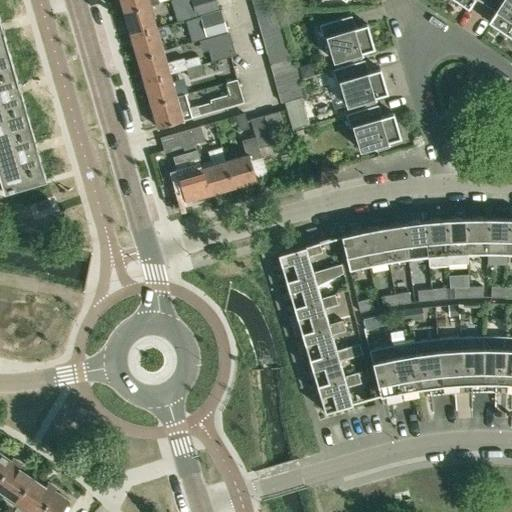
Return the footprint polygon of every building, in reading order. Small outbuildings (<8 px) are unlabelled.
[(120,0),(124,12),(150,4),(159,2),(158,0),(120,0)] [(192,0),(197,16),(200,15),(219,9),(216,0),(192,0)] [(257,18),(279,12),(276,0),(254,7),(257,18)] [(511,0),(487,0),(485,4),(495,10),(488,21),(508,35),(511,29),(511,0)] [(131,35),(156,27),(150,4),(124,12),(131,35)] [(219,9),(200,15),(207,38),(228,32),(221,9),(219,9)] [(261,30),(283,23),(279,12),(257,18),(261,30)] [(351,15),(319,25),(323,38),(327,37),(334,60),(348,56),(349,60),(362,56),(361,52),(374,48),(367,23),(354,27),(351,15)] [(0,61),(11,58),(3,31),(1,22),(0,19),(0,61)] [(264,41),(286,35),(283,23),(261,30),(264,41)] [(137,58),(163,50),(159,37),(167,35),(164,25),(156,27),(131,35),(137,58)] [(267,53),(289,46),(286,35),(264,41),(267,53)] [(207,51),(210,62),(219,60),(234,56),(231,44),(207,51)] [(271,65),(292,58),(289,46),(267,53),(271,65)] [(184,59),(167,63),(163,50),(137,58),(144,81),(170,73),(170,74),(186,69),(201,65),(198,56),(184,60),(184,59)] [(0,126),(29,118),(21,92),(18,82),(11,58),(0,61),(0,126)] [(296,70),(292,58),(271,65),(274,77),(296,70)] [(364,60),(332,69),(336,82),(340,81),(347,105),(361,100),(362,105),(376,101),(374,97),(387,93),(380,68),(367,72),(364,60)] [(299,66),(302,77),(307,76),(313,74),(310,63),(305,64),(299,66)] [(186,69),(189,77),(203,73),(201,65),(186,69)] [(296,70),(274,77),(281,102),(303,96),(296,70)] [(176,96),(170,74),(170,73),(144,81),(150,103),(176,96)] [(199,115),(243,102),(237,79),(226,82),(229,94),(210,100),(211,102),(197,106),(199,115)] [(157,127),(192,117),(185,93),(176,96),(150,103),(157,127)] [(300,98),(286,103),(292,130),(308,126),(300,98)] [(377,105),(346,114),(349,127),(353,126),(360,149),(374,145),(376,149),(388,146),(387,141),(401,137),(393,113),(381,116),(377,105)] [(279,112),(266,116),(273,140),(286,136),(279,112)] [(244,113),(237,115),(242,129),(248,127),(244,113)] [(225,160),(233,186),(256,179),(250,159),(262,156),(259,147),(272,144),(264,115),(250,119),(255,136),(242,140),(246,154),(225,160)] [(29,118),(0,126),(0,179),(3,191),(46,179),(38,152),(36,143),(29,118)] [(191,128),(195,142),(204,140),(199,126),(191,128)] [(201,163),(195,142),(191,128),(183,130),(182,130),(160,136),(164,151),(182,146),(190,170),(179,174),(186,199),(210,192),(201,163)] [(280,149),(283,160),(296,157),(293,146),(280,149)] [(233,186),(225,160),(221,147),(207,152),(210,160),(201,163),(210,192),(233,186)] [(468,263),(467,253),(466,217),(445,218),(448,263),(468,263)] [(467,253),(487,253),(487,217),(466,217),(467,253)] [(506,264),(507,253),(508,217),(487,217),(487,253),(487,263),(506,264)] [(445,264),(448,263),(445,218),(424,220),(428,256),(429,265),(433,264),(433,266),(445,265),(445,264)] [(408,258),(428,256),(424,220),(403,222),(408,258)] [(389,261),(408,258),(403,222),(382,225),(389,261)] [(369,265),(389,261),(382,225),(362,229),(369,265)] [(349,269),(369,265),(362,229),(341,234),(349,269)] [(286,280),(313,271),(309,256),(322,252),(319,241),(278,253),(286,280)] [(321,297),(317,284),(343,271),(341,263),(313,271),(286,280),(293,306),(321,297)] [(468,275),(448,275),(448,287),(454,286),(468,286),(468,275)] [(468,286),(469,297),(483,296),(482,285),(468,286)] [(505,297),(505,286),(491,285),(491,296),(505,297)] [(454,297),(469,297),(468,286),(454,286),(454,297)] [(431,288),(432,299),(447,298),(446,287),(431,288)] [(418,300),(432,299),(431,288),(417,290),(418,300)] [(395,293),(397,304),(411,302),(409,291),(395,293)] [(301,332),(329,324),(324,308),(338,304),(335,293),(321,297),(293,306),(301,332)] [(383,306),(397,304),(395,293),(381,296),(383,306)] [(374,308),(371,297),(357,301),(360,311),(374,308)] [(459,303),(449,304),(449,317),(459,316),(459,303)] [(410,308),(411,318),(423,316),(421,306),(410,308)] [(400,319),(411,318),(410,308),(398,310),(400,319)] [(309,358),(336,349),(332,334),(345,330),(342,319),(329,324),(301,332),(309,358)] [(462,383),(470,382),(470,391),(483,391),(483,382),(483,334),(460,335),(462,383)] [(483,334),(483,382),(483,391),(496,391),(496,382),(504,383),(506,335),(483,334)] [(437,337),(442,384),(443,393),(455,392),(455,383),(462,383),(460,335),(437,337)] [(421,387),(429,386),(430,395),(443,393),(442,384),(437,337),(414,340),(421,387)] [(392,343),(401,390),(403,399),(415,397),(414,388),(421,387),(414,340),(392,343)] [(317,384),(344,376),(339,360),(362,353),(359,343),(336,349),(309,358),(317,384)] [(380,395),(388,393),(390,402),(403,399),(401,390),(392,343),(369,349),(380,395)] [(344,376),(317,384),(325,411),(352,403),(347,386),(361,382),(358,372),(344,376)] [(0,489),(16,500),(32,477),(0,455),(0,489)] [(32,511),(60,511),(68,501),(32,477),(16,500),(32,511)]
